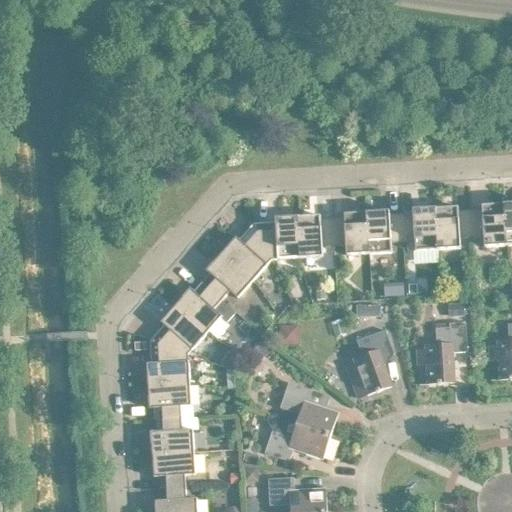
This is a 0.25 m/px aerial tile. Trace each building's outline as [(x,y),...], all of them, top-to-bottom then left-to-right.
[(483,210),(471,211),(473,238),(485,237),(485,248),(508,246),(505,204),(483,206),(483,210)] [(459,207),(437,209),(439,250),(462,249),(461,239),(473,238),(471,211),(459,211),(459,207)] [(414,214),(402,215),(404,242),(416,241),(417,252),(439,250),(437,209),(414,210),(414,214)] [(390,212),(368,213),(370,255),(393,253),(392,243),(404,242),(402,215),(390,216),(390,212)] [(346,218),(334,219),(335,246),(347,245),(348,256),(370,255),(368,213),(345,214),(346,218)] [(321,216),(299,217),(301,259),(324,257),(323,247),(335,246),(334,219),(322,220),(321,216)] [(277,223),(255,224),(273,260),(301,259),(299,217),(277,219),(277,223)] [(237,238),(223,254),(254,282),(273,260),(255,224),(240,240),(237,238)] [(211,274),(203,283),(223,301),(231,292),(239,299),(254,282),(223,254),(208,271),(211,274)] [(192,289),(177,306),(208,334),(222,318),(228,323),(237,313),(223,301),(203,283),(195,292),(192,289)] [(418,285),(410,285),(410,295),(418,295),(418,285)] [(326,291),(317,291),(317,300),(326,300),(326,291)] [(465,304),(450,305),(451,317),(465,316),(465,304)] [(165,326),(151,342),(189,355),(208,334),(177,306),(162,323),(165,326)] [(381,306),(364,306),(365,317),(381,317),(381,306)] [(455,383),(453,353),(469,353),(467,323),(450,324),(451,328),(437,329),(438,345),(427,346),(427,350),(418,351),(419,366),(428,366),(430,385),(439,384),(439,385),(443,385),(443,384),(455,383)] [(511,324),(509,325),(510,341),(499,342),(499,346),(490,346),(491,362),(500,361),(501,381),(511,380),(511,381),(511,380),(511,324)] [(256,329),(251,335),(258,341),(263,335),(256,329)] [(382,359),(395,355),(386,331),(358,341),(363,356),(355,359),(356,363),(348,366),(360,399),(377,393),(377,394),(381,392),(392,387),(382,359)] [(148,364),(149,386),(191,384),(189,355),(151,342),(152,364),(148,364)] [(262,342),(254,350),(260,356),(268,348),(262,342)] [(227,358),(225,363),(229,367),(234,367),(236,361),(233,357),(227,358)] [(301,415),(297,425),(332,437),(340,413),(310,403),(314,391),(290,383),(281,409),(301,415)] [(155,409),(155,420),(182,419),(182,407),(192,406),(191,384),(149,386),(151,409),(155,409)] [(332,437),(297,425),(269,416),(267,421),(274,429),(266,454),(290,462),(294,451),(324,461),(332,437)] [(152,433),(154,455),(195,452),(194,430),(183,431),(182,419),(155,420),(156,432),(152,433)] [(159,477),(160,489),(187,487),(186,475),(196,475),(195,452),(154,455),(155,478),(159,477)] [(247,452),(244,460),(257,465),(260,457),(247,452)] [(259,469),(247,469),(247,482),(259,482),(259,469)] [(240,474),(232,474),(232,484),(240,484),(240,474)] [(292,505),(291,511),(328,511),(327,488),(296,490),(295,478),(269,480),(271,507),(292,505)] [(156,502),(157,511),(198,511),(198,499),(188,499),(187,487),(160,489),(160,501),(156,502)]
